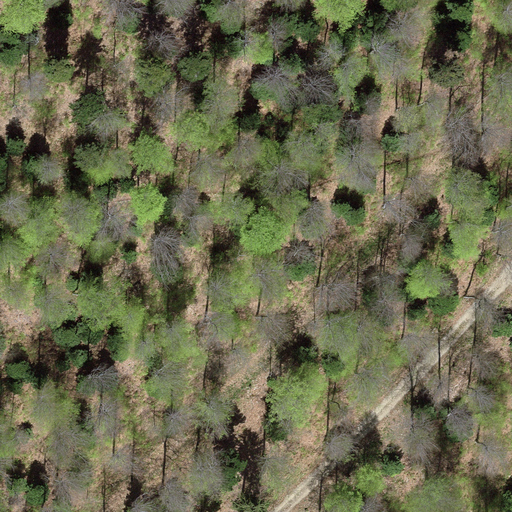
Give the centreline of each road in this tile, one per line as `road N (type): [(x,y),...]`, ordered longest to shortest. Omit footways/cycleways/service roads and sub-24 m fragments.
road 1 (track): [(117,511),(417,195),(511,71)]
road 2 (track): [(511,278),(305,511)]
